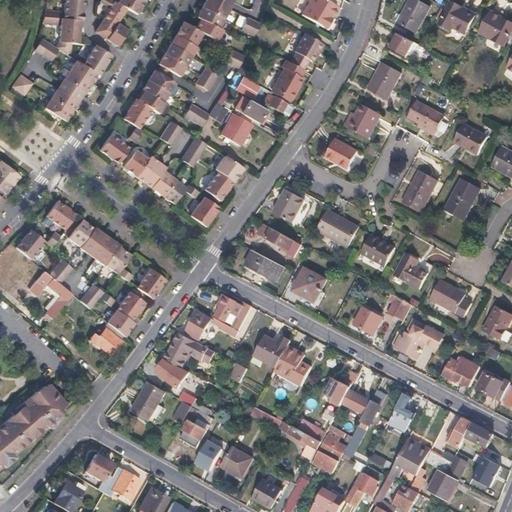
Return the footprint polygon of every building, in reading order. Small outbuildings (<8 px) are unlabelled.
[(83,0),(64,0),(63,15),(82,17),(83,0)] [(114,3),(109,0),(100,0),(99,2),(110,8),(111,9),(114,3)] [(143,1),(140,0),(118,0),(116,4),(126,9),(133,13),(135,9),(138,11),(143,1)] [(211,0),(206,0),(203,8),(224,19),(229,9),(218,3),(211,0)] [(233,2),(228,0),(219,0),(218,3),(229,9),(233,2)] [(326,0),(325,0),(310,0),(302,15),(328,30),(334,20),(331,18),(338,7),(326,0)] [(430,6),(418,0),(410,0),(398,23),(416,33),(430,6)] [(476,15),(452,2),(439,25),(451,31),(454,27),(466,33),(476,15)] [(116,4),(114,3),(111,9),(122,15),(126,9),(116,4)] [(111,9),(110,8),(102,22),(114,29),(116,25),(123,16),(122,15),(111,9)] [(224,19),(203,8),(197,18),(200,19),(219,29),(224,19)] [(511,32),(511,24),(491,13),(479,34),(504,47),(511,32)] [(56,20),(43,18),(41,25),(56,27),(56,20)] [(253,21),(247,18),(242,28),(241,30),(247,34),(253,21)] [(219,29),(200,19),(195,29),(203,33),(216,41),(222,31),(219,29)] [(259,25),(253,21),(247,34),(254,37),(259,25)] [(102,22),(99,28),(110,35),(114,29),(102,22)] [(184,22),(176,35),(195,46),(203,33),(195,29),(188,25),(184,22)] [(79,28),(60,25),(59,43),(71,44),(78,45),(79,28)] [(114,29),(110,35),(106,41),(117,47),(127,32),(116,25),(114,29)] [(99,28),(95,33),(106,41),(110,35),(99,28)] [(294,51),(296,52),(289,63),(302,71),(309,60),(311,61),(321,44),(304,34),(294,51)] [(415,42),(399,34),(391,50),(406,58),(415,42)] [(176,35),(170,45),(191,57),(197,47),(195,46),(176,35)] [(48,42),(42,39),(35,51),(41,54),(48,42)] [(53,46),(48,42),(41,54),(46,58),(53,46)] [(59,43),(56,47),(59,50),(67,55),(71,49),(71,44),(59,43)] [(170,45),(164,55),(185,67),(191,57),(170,45)] [(56,47),(53,46),(46,58),(52,61),(53,59),(59,50),(56,47)] [(93,46),(93,47),(85,58),(101,69),(109,56),(93,46)] [(238,54),(232,50),(226,62),(232,65),(238,54)] [(244,57),(238,54),(232,65),(239,68),(244,57)] [(164,55),(158,64),(179,77),(185,67),(164,55)] [(85,58),(82,64),(97,74),(101,69),(85,58)] [(77,61),(71,71),(93,84),(99,75),(97,74),(82,64),(77,61)] [(283,68),(286,69),(273,91),(291,101),(303,79),(301,78),(304,72),(302,71),(289,63),(287,62),(283,68)] [(403,74),(384,64),(369,90),(388,100),(403,74)] [(207,66),(203,73),(215,79),(219,73),(207,66)] [(71,71),(65,80),(85,93),(86,94),(93,84),(71,71)] [(154,71),(148,80),(169,93),(175,84),(154,71)] [(201,76),(199,79),(211,85),(215,79),(203,73),(201,76)] [(25,80),(20,77),(13,87),(18,91),(25,80)] [(63,79),(61,83),(83,96),(85,93),(65,80),(63,79)] [(199,79),(196,85),(207,91),(211,85),(199,79)] [(254,84),(246,79),(240,89),(239,88),(237,90),(248,96),(254,84)] [(31,84),(25,80),(18,91),(24,95),(30,87),(31,84)] [(142,90),(144,91),(163,102),(169,93),(148,80),(142,90)] [(83,96),(61,83),(59,87),(57,89),(79,103),(81,99),(83,96)] [(57,89),(51,98),(72,112),(79,103),(57,89)] [(144,91),(138,100),(153,110),(158,113),(165,103),(163,102),(144,91)] [(286,104),(269,94),(264,103),(281,113),(286,104)] [(51,98),(44,109),(65,123),(72,112),(51,98)] [(138,100),(137,100),(128,114),(144,125),(153,110),(138,100)] [(266,111),(248,101),(241,113),(259,123),(266,111)] [(418,101),(409,118),(421,124),(437,132),(446,116),(418,101)] [(382,114),(363,103),(350,127),(369,137),(382,114)] [(192,104),(191,107),(185,116),(191,119),(198,108),(192,104)] [(218,105),(217,104),(210,115),(209,117),(216,121),(224,108),(218,105)] [(204,111),(198,108),(191,119),(197,122),(204,111)] [(210,115),(204,111),(197,122),(203,127),(209,117),(210,115)] [(128,114),(124,120),(137,128),(141,130),(144,125),(128,114)] [(252,125),(234,114),(222,135),(240,146),(252,125)] [(172,122),(168,127),(179,135),(183,129),(172,122)] [(421,124),(419,128),(435,136),(437,132),(421,124)] [(489,137),(465,124),(455,142),(479,155),(489,137)] [(179,135),(168,127),(164,133),(175,140),(179,135)] [(141,130),(137,128),(130,138),(135,142),(143,132),(141,130)] [(160,139),(162,140),(171,146),(175,140),(164,133),(160,139)] [(125,145),(112,136),(101,150),(114,160),(125,145)] [(196,137),(193,143),(204,150),(208,145),(196,137)] [(359,152),(336,140),(327,157),(350,169),(359,152)] [(193,143),(189,149),(200,156),(204,150),(193,143)] [(130,149),(125,145),(114,160),(119,163),(130,149)] [(511,152),(503,147),(492,166),(511,177),(511,152)] [(189,149),(185,154),(196,162),(198,159),(200,156),(189,149)] [(148,160),(136,152),(125,167),(137,176),(149,160),(148,160)] [(185,154),(181,160),(188,165),(193,168),(196,162),(185,154)] [(243,167),(224,155),(215,169),(218,171),(232,182),(243,167)] [(148,160),(149,160),(137,176),(145,183),(160,164),(150,156),(148,160)] [(2,162),(0,163),(0,175),(12,185),(19,176),(2,162)] [(162,165),(160,164),(145,183),(148,185),(152,188),(164,171),(166,168),(162,165)] [(422,171),(421,170),(411,187),(413,188),(422,171)] [(177,180),(164,171),(152,188),(164,197),(176,181),(177,180)] [(218,171),(214,176),(228,187),(232,182),(218,171)] [(413,188),(411,187),(403,203),(422,212),(440,180),(422,171),(413,188)] [(0,175),(0,190),(3,193),(5,194),(12,185),(0,175)] [(228,187),(214,176),(204,189),(219,200),(228,187)] [(481,189),(463,179),(446,210),(464,220),(481,189)] [(186,189),(176,181),(164,197),(174,205),(184,190),(186,189)] [(186,189),(184,190),(195,198),(198,193),(188,186),(186,189)] [(305,200),(287,190),(273,213),(293,223),(305,200)] [(203,197),(200,202),(215,213),(218,208),(203,197)] [(70,212),(56,202),(45,217),(58,227),(70,212)] [(200,202),(190,214),(205,226),(215,213),(200,202)] [(329,210),(327,213),(343,221),(344,218),(329,210)] [(76,216),(70,212),(58,227),(64,231),(76,216)] [(327,213),(317,231),(349,248),(360,227),(344,218),(343,221),(327,213)] [(92,230),(80,222),(67,240),(78,249),(79,249),(80,248),(93,231),(92,230)] [(264,224),(258,234),(283,247),(282,249),(289,252),(295,241),(264,224)] [(94,228),(93,231),(80,248),(89,255),(96,245),(103,235),(94,228)] [(31,230),(27,235),(41,246),(45,242),(31,230)] [(60,237),(54,233),(46,242),(52,248),(60,237)] [(41,246),(27,235),(16,248),(30,260),(41,246)] [(107,238),(103,235),(96,245),(100,248),(102,250),(110,240),(107,238)] [(395,248),(370,235),(360,254),(384,267),(395,248)] [(110,240),(102,250),(95,260),(104,266),(104,265),(118,247),(119,247),(110,240)] [(100,248),(96,245),(89,255),(92,257),(95,260),(102,250),(100,248)] [(130,256),(118,247),(104,265),(117,274),(120,269),(130,256)] [(287,268),(255,251),(246,268),(278,285),(287,268)] [(418,261),(406,255),(394,278),(419,291),(428,274),(415,267),(418,261)] [(61,260),(57,265),(67,273),(71,268),(67,264),(61,260)] [(431,268),(418,261),(415,267),(428,274),(431,268)] [(511,264),(503,281),(511,285),(511,264)] [(57,265),(53,270),(63,278),(67,273),(57,265)] [(326,280),(304,268),(292,292),(301,296),(302,294),(314,301),(319,292),(322,293),(323,291),(325,290),(322,288),(326,280)] [(120,269),(117,274),(127,282),(131,277),(120,269)] [(165,281),(149,269),(140,282),(155,293),(165,281)] [(63,278),(53,270),(49,275),(53,278),(59,283),(63,278)] [(49,275),(45,272),(37,281),(44,288),(47,284),(53,278),(49,275)] [(53,278),(47,284),(60,296),(66,289),(59,283),(53,278)] [(140,282),(136,287),(151,299),(155,293),(140,282)] [(465,295),(439,282),(429,300),(464,318),(471,304),(463,300),(465,295)] [(93,285),(89,290),(99,298),(103,293),(93,285)] [(66,289),(60,296),(56,301),(62,307),(73,295),(66,289)] [(89,290),(84,296),(94,304),(99,298),(89,290)] [(144,303),(128,292),(118,305),(134,317),(144,303)] [(103,293),(99,298),(109,306),(113,301),(103,293)] [(397,297),(391,294),(388,300),(394,303),(397,297)] [(94,304),(84,296),(80,301),(90,309),(94,304)] [(219,304),(222,306),(217,316),(227,321),(232,313),(237,303),(224,296),(219,304)] [(397,297),(394,303),(389,312),(401,319),(410,304),(397,297)] [(62,307),(56,301),(43,316),(49,321),(62,307)] [(240,305),(237,303),(232,313),(238,316),(239,314),(242,316),(240,320),(244,322),(252,306),(242,301),(240,305)] [(118,305),(114,310),(131,321),(134,317),(118,305)] [(511,319),(511,314),(497,306),(483,331),(500,341),(511,319)] [(383,317),(363,307),(355,323),(374,333),(380,322),(382,319),(383,317)] [(114,310),(105,322),(123,336),(133,323),(131,321),(114,310)] [(211,319),(198,311),(186,332),(200,339),(202,336),(205,331),(207,327),(210,321),(211,319)] [(213,322),(220,326),(220,327),(236,336),(239,331),(213,317),(211,319),(210,321),(213,322)] [(101,318),(96,324),(103,331),(105,328),(120,341),(124,337),(123,336),(105,322),(101,318)] [(409,334),(405,332),(403,336),(401,334),(395,346),(417,357),(425,342),(436,348),(444,334),(427,325),(425,330),(415,324),(409,334)] [(103,331),(98,336),(94,341),(100,346),(109,355),(120,341),(105,328),(103,331)] [(98,336),(94,333),(88,340),(98,349),(100,346),(94,341),(98,336)] [(216,352),(180,333),(169,353),(165,352),(162,358),(179,366),(182,368),(189,355),(202,361),(203,360),(205,354),(213,358),(216,352)] [(276,343),(264,336),(254,356),(275,368),(288,345),(290,341),(282,337),(278,344),(276,343)] [(299,351),(288,345),(275,368),(275,369),(302,383),(311,366),(301,361),(295,358),(299,351)] [(305,354),(299,351),(295,358),(301,361),(305,354)] [(213,358),(205,354),(203,360),(210,364),(213,358)] [(459,364),(452,360),(443,375),(459,383),(460,382),(469,387),(480,366),(463,357),(459,364)] [(177,369),(165,361),(156,372),(170,382),(172,379),(175,376),(178,371),(179,370),(177,369)] [(247,369),(239,364),(234,375),(242,379),(247,369)] [(177,369),(179,370),(178,371),(188,376),(190,373),(182,368),(179,366),(177,369)] [(355,376),(348,372),(342,383),(349,387),(355,376)] [(188,376),(185,381),(215,397),(220,388),(190,373),(188,376)] [(503,383),(485,373),(478,388),(495,398),(503,383)] [(342,383),(334,379),(326,393),(329,395),(327,398),(333,401),(340,405),(349,387),(342,383)] [(165,391),(148,381),(136,402),(138,403),(133,412),(149,420),(165,391)] [(371,400),(349,387),(340,405),(362,417),(371,401),(371,400)] [(180,391),(175,389),(172,395),(183,401),(187,395),(180,391)] [(385,394),(379,391),(373,402),(379,405),(385,394)] [(0,474),(13,463),(11,462),(45,433),(47,435),(50,435),(52,433),(51,430),(50,429),(62,418),(60,416),(64,412),(46,392),(41,396),(39,394),(33,399),(10,419),(7,422),(9,424),(0,431),(0,474)] [(412,397),(403,392),(394,410),(405,415),(406,416),(410,418),(412,419),(415,413),(406,408),(412,397)] [(192,407),(183,401),(174,419),(182,424),(185,419),(192,407)] [(373,402),(371,401),(362,417),(360,420),(361,421),(368,424),(373,415),(376,410),(379,405),(373,402)] [(255,407),(250,405),(243,417),(248,420),(250,416),(255,407)] [(199,410),(192,407),(185,419),(190,421),(192,423),(195,417),(199,410)] [(266,413),(255,407),(250,416),(261,422),(266,413)] [(199,410),(195,417),(211,426),(214,419),(199,410)] [(405,415),(394,410),(386,425),(393,428),(395,424),(400,426),(405,415)] [(461,420),(459,424),(454,433),(464,438),(466,434),(472,422),(463,417),(461,420)] [(192,423),(190,421),(180,439),(196,448),(206,431),(203,429),(200,427),(192,423)] [(282,421),(278,428),(294,436),(298,429),(288,424),(282,421)] [(368,424),(361,421),(359,426),(365,429),(368,424)] [(495,434),(472,422),(466,434),(488,446),(495,434)] [(357,425),(351,435),(346,446),(341,453),(349,457),(365,429),(359,426),(357,425)] [(347,435),(333,427),(330,432),(336,435),(339,437),(344,440),(347,435)] [(298,429),(294,436),(316,448),(320,441),(298,429)] [(433,441),(411,430),(389,470),(398,475),(405,461),(419,468),(421,463),(423,460),(428,451),(433,441)] [(454,433),(452,438),(461,443),(464,438),(454,433)] [(334,439),(326,435),(318,451),(337,461),(341,453),(346,446),(337,441),(334,439)] [(225,449),(210,441),(196,465),(211,474),(225,449)] [(253,457),(232,447),(221,467),(241,478),(253,457)] [(428,451),(423,460),(440,469),(445,472),(450,463),(428,451)] [(111,464),(94,454),(84,471),(102,481),(97,488),(103,491),(108,482),(110,478),(105,475),(111,464)] [(455,455),(450,463),(445,472),(457,478),(466,461),(455,455)] [(505,467),(488,458),(477,479),(494,489),(505,467)] [(421,463),(419,468),(409,487),(417,491),(424,477),(420,475),(424,469),(423,468),(424,465),(421,463)] [(122,470),(117,467),(110,478),(108,482),(113,486),(122,470)] [(445,472),(440,469),(428,492),(446,502),(458,479),(457,478),(445,472)] [(139,480),(122,470),(113,486),(111,489),(120,494),(125,485),(134,489),(139,480)] [(365,471),(363,470),(354,485),(361,489),(371,495),(376,486),(375,485),(367,481),(369,476),(364,473),(365,471)] [(371,476),(369,476),(367,481),(375,485),(378,478),(371,474),(371,476)] [(392,478),(386,475),(371,502),(377,506),(392,478)] [(289,511),(307,480),(300,476),(282,509),(287,511),(289,511)] [(73,486),(65,481),(56,496),(73,506),(82,491),(73,486)] [(277,489),(264,481),(256,494),(270,502),(277,489)] [(85,487),(76,482),(73,486),(82,491),(85,487)] [(409,487),(401,483),(393,498),(392,501),(391,502),(408,511),(418,492),(417,491),(409,487)] [(134,489),(125,485),(120,494),(128,499),(134,489)] [(354,485),(353,485),(344,500),(353,505),(361,489),(354,485)] [(286,501),(292,490),(285,486),(279,497),(286,501)] [(159,511),(167,498),(150,488),(138,509),(143,511),(159,511)] [(337,511),(344,500),(322,488),(310,509),(315,511),(337,511)] [(256,494),(254,499),(267,506),(270,502),(256,494)] [(56,496),(53,503),(68,511),(70,511),(73,506),(56,496)] [(371,502),(369,507),(378,511),(388,511),(377,506),(371,502)] [(187,511),(172,503),(167,511),(187,511)]
